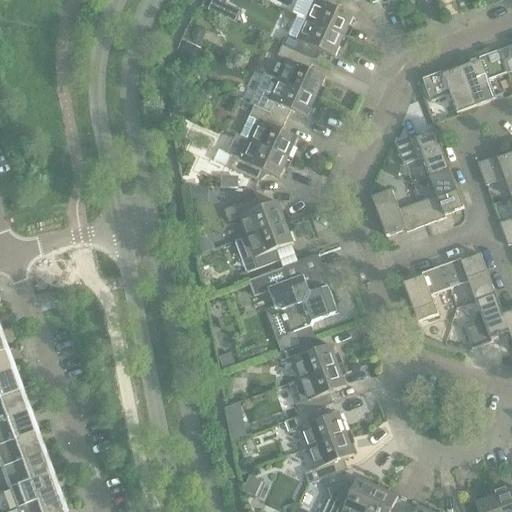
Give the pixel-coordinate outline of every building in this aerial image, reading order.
[(217,0),(214,11),(239,21),(243,11),(229,6),(230,0),(217,0)] [(342,1),(340,0),(310,0),(316,2),(307,21),(345,39),(355,18),(338,11),(342,1)] [(345,39),(307,21),(298,41),(288,36),(283,47),(315,61),(319,51),(336,59),(345,39)] [(279,82),(317,99),(327,79),(310,71),(315,61),(283,47),(278,58),(288,63),(279,82)] [(511,47),(500,52),(509,75),(511,73),(511,47)] [(490,82),(509,75),(500,52),(480,60),(481,62),(463,69),(477,108),(498,101),(490,82)] [(477,108),(463,69),(445,76),(444,73),(424,81),(432,103),(451,96),(458,115),(477,108)] [(317,99),(279,82),(270,101),(260,97),(255,108),(287,122),(291,112),(308,120),(317,99)] [(287,122),(255,108),(250,119),(260,123),(251,143),(289,160),(299,140),(282,132),(287,122)] [(430,179),(451,172),(436,133),(417,140),(416,137),(395,145),(404,168),(423,161),(430,179)] [(289,160),(251,143),(242,162),(232,157),(227,169),(258,183),(263,173),(280,181),(289,160)] [(506,181),(511,197),(511,156),(500,161),(499,158),(479,166),(487,188),(506,181)] [(451,172),(430,179),(437,197),(418,204),(427,227),(447,220),(446,217),(465,210),(451,172)] [(427,227),(418,204),(400,211),(393,192),(373,199),(388,239),(407,232),(408,234),(427,227)] [(257,200),(224,212),(228,223),(239,219),(246,239),(285,225),(278,204),(261,210),(257,200)] [(511,220),(501,225),(509,248),(511,247),(511,220)] [(246,239),(235,243),(243,263),(247,275),(280,262),(276,252),(293,246),(285,225),(246,239)] [(442,268),(450,291),(469,284),(476,303),(496,295),(482,256),(463,264),(462,261),(442,268)] [(275,273),(249,283),(255,299),(269,293),(275,309),(283,314),(291,336),(297,334),(301,347),(311,343),(306,331),(312,328),(315,323),(339,314),(317,257),(275,273)] [(450,291),(442,268),(423,275),(424,278),(405,285),(419,324),(439,317),(432,298),(450,291)] [(496,295),(476,303),(482,321),(463,328),(472,350),(492,343),(491,340),(501,337),(501,339),(508,336),(507,334),(509,334),(510,333),(504,316),(496,295)] [(278,356),(267,360),(271,371),(293,363),(300,383),(339,368),(331,347),(315,354),(311,343),(301,347),(278,356)] [(3,353),(0,354),(0,377),(11,374),(10,372),(6,362),(6,351),(3,352),(3,353)] [(300,383),(289,387),(301,418),(319,412),(334,406),(330,396),(347,389),(339,368),(300,383)] [(11,374),(0,377),(0,400),(18,394),(18,393),(14,382),(13,371),(10,372),(11,374)] [(18,394),(0,400),(0,424),(26,415),(25,413),(21,402),(21,392),(18,393),(18,394)] [(26,415),(0,424),(0,447),(33,435),(33,434),(29,423),(29,412),(28,413),(28,412),(25,413),(26,415)] [(301,418),(286,424),(290,435),(301,431),(309,451),(347,437),(339,415),(322,421),(319,412),(301,418)] [(33,435),(0,447),(0,467),(1,470),(41,455),(40,454),(36,443),(36,433),(33,434),(33,435)] [(316,470),(305,474),(309,486),(324,480),(342,474),(338,463),(354,457),(347,437),(309,451),(316,470)] [(41,455),(1,470),(8,490),(48,476),(48,474),(44,464),(43,453),(40,454),(41,455)] [(48,476),(8,490),(16,511),(56,496),(55,495),(51,484),(51,473),(48,474),(48,476)] [(332,500),(326,511),(368,511),(378,492),(357,482),(355,486),(345,482),(342,474),(324,480),(332,500)] [(511,511),(511,491),(497,497),(502,511),(511,511)] [(378,492),(368,511),(392,511),(398,500),(378,492)] [(58,493),(55,495),(56,496),(16,511),(61,511),(59,504),(58,493)] [(478,511),(502,511),(497,497),(476,505),(478,511)]
